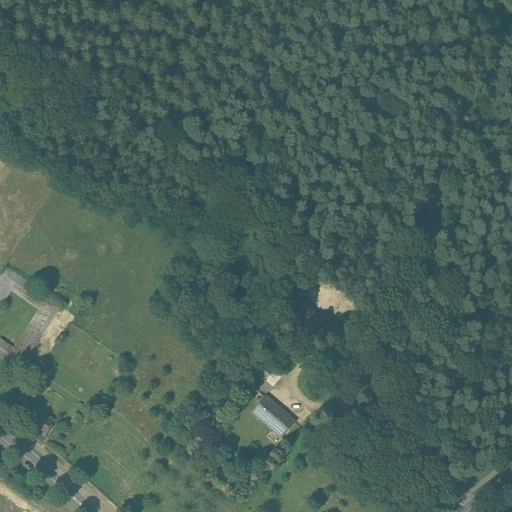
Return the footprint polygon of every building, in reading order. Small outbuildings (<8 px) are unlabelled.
[(41,309),(14,351),(0,341),(0,356),(7,361),(24,358),(59,306),(7,271),(0,282),(0,305),(11,288),(41,309)] [(322,326),(304,299),(292,307),(311,334),(322,326)] [(261,368),(247,384),(256,392),(270,376),(261,368)] [(295,423),(265,397),(252,412),(282,438),(295,423)] [(31,429),(40,413),(26,405),(17,420),(31,429)] [(45,437),(54,422),(40,413),(31,429),(45,437)]
